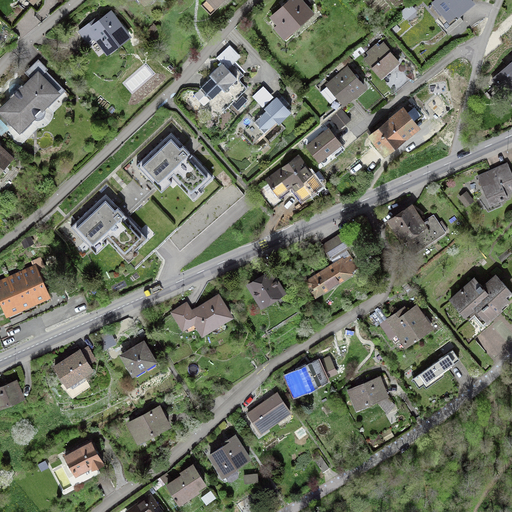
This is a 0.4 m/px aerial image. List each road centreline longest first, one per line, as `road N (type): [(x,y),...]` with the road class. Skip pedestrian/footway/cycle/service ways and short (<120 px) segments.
road 1 (residential): [(99,511),(177,454),(267,370),(376,301),(389,282),(389,253),(369,197)]
road 2 (tertiary): [(369,197),(0,361)]
road 3 (residential): [(0,246),(168,94),(255,0)]
road 4 (residential): [(289,511),(394,455),(511,354)]
road 5 (residential): [(483,39),(352,132)]
road 6 (residential): [(452,160),(483,39)]
